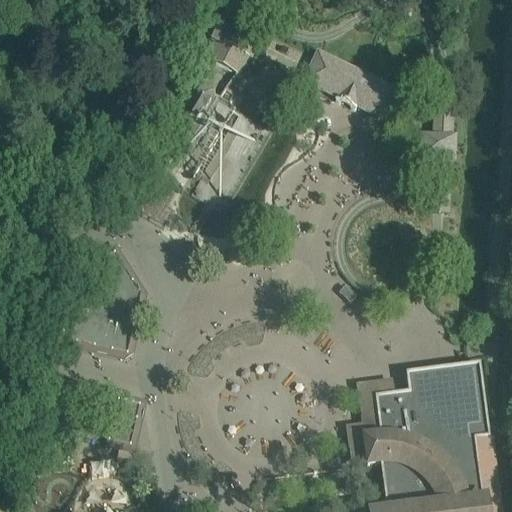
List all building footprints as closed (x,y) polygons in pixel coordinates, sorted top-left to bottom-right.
[(236,76),(245,58),(231,51),(238,35),(218,25),(212,38),(210,42),(202,38),(194,56),(236,76)] [(406,96),(318,55),(313,65),(307,77),(305,81),(303,85),(302,87),(391,129),(401,108),(406,96)] [(230,111),(230,109),(201,92),(195,102),(200,105),(200,106),(189,99),(180,114),(191,121),(187,126),(165,163),(154,157),(143,175),(154,181),(154,182),(158,185),(164,189),(167,185),(180,193),(181,191),(169,183),(217,103),(230,111)] [(126,109),(112,109),(112,123),(136,122),(136,104),(126,104),(126,109)] [(428,140),(418,140),(417,168),(425,168),(431,168),(430,219),(439,220),(451,220),(452,169),(457,170),(459,142),(453,141),(454,108),(444,108),(434,108),(434,140),(428,140)] [(217,168),(207,185),(200,181),(190,197),(208,208),(220,215),(270,133),(240,115),(230,130),(238,135),(217,168)] [(42,244),(8,232),(2,248),(0,247),(0,268),(30,279),(37,262),(42,244)] [(90,273),(87,288),(74,285),(61,343),(117,356),(120,362),(124,362),(131,359),(132,355),(128,349),(139,300),(111,256),(90,273)] [(488,442),(479,370),(406,378),(407,398),(375,402),(378,446),(382,477),(386,511),(483,511),(475,444),(488,442)] [(144,409),(25,380),(20,401),(41,406),(39,414),(49,417),(51,409),(113,423),(101,469),(129,476),(144,409)] [(368,470),(369,478),(382,477),(378,446),(366,447),(368,470)]
